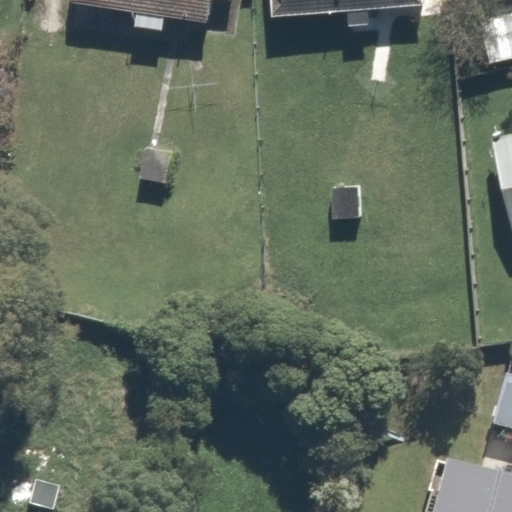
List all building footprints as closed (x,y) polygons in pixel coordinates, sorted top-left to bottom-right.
[(137,19),(135,34),(170,39),(172,24),(221,31),(225,5),(244,7),(244,0),(80,0),(79,11),(137,19)] [(264,0),(264,19),(424,18),(424,0),(264,0)] [(511,8),(477,15),(488,79),(511,74),(511,8)] [(511,239),(511,142),(492,146),(510,239),(511,239)] [(511,384),(506,383),(487,443),(511,451),(511,384)] [(511,511),(511,491),(436,474),(427,511),(511,511)]
